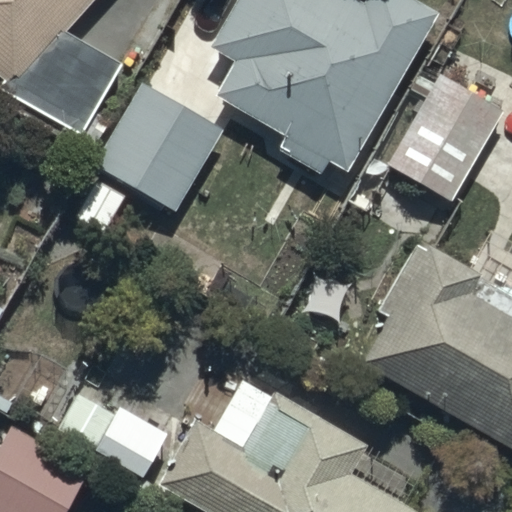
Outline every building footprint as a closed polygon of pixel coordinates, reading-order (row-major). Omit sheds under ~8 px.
[(0,0),(0,67),(13,79),(84,0),(0,0)] [(230,0),(210,35),(235,50),(216,83),(288,125),(278,142),(322,167),(332,150),(347,159),(439,3),(433,0),(230,0)] [(441,62),(386,157),(449,193),(503,101),(500,100),(508,85),(489,73),(482,86),(441,62)] [(223,122),(139,74),(90,158),(174,206),(223,122)] [(511,284),(426,234),(360,349),(511,437),(511,284)] [(197,408),(158,475),(222,511),(435,511),(411,497),(421,479),(361,444),(365,436),(244,366),(214,418),(197,408)] [(79,388),(58,424),(91,443),(94,439),(145,468),(169,427),(118,397),(112,407),(79,388)] [(15,420),(0,445),(0,511),(1,511),(57,511),(87,461),(15,420)]
